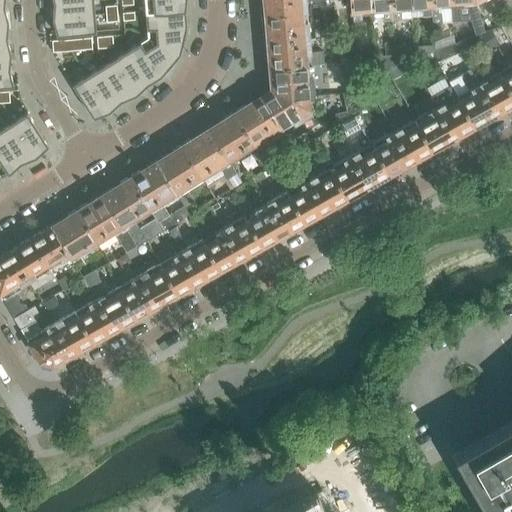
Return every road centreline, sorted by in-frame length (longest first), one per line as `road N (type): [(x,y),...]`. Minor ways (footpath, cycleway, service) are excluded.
road 1 (residential): [(0,344),(26,388),(49,394),(511,133)]
road 2 (residential): [(87,158),(195,82),(215,38),(216,0)]
road 3 (residential): [(226,511),(336,453),(368,511)]
road 4 (residential): [(87,158),(36,77),(28,0)]
